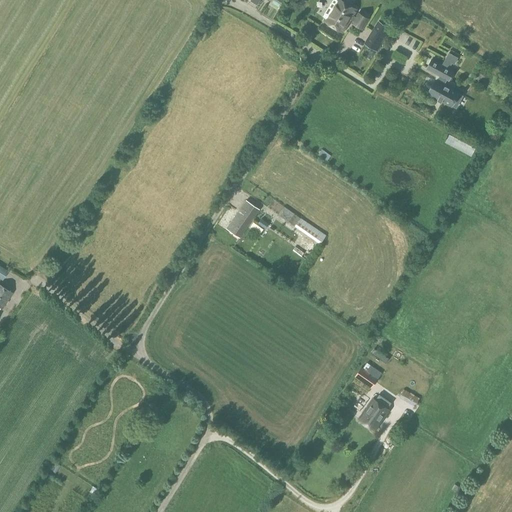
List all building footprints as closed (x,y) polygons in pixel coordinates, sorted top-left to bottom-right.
[(321,10),(327,0),(317,0),(314,5),(321,10)] [(346,0),(338,0),(325,21),(345,33),(353,19),(355,20),(354,22),(364,29),(370,19),(360,12),(357,16),(356,15),(359,9),(346,0)] [(376,52),(390,30),(379,23),(366,45),(376,52)] [(457,59),(449,54),(445,60),(454,65),(457,59)] [(461,69),(480,79),(479,81),(483,83),(486,77),(479,72),(482,66),(467,58),(461,69)] [(455,73),(431,61),(427,69),(442,77),(439,82),(437,81),(429,96),(439,101),(438,103),(444,107),(446,104),(458,111),(464,98),(445,88),(448,82),(450,83),(455,73)] [(240,238),(260,209),(246,200),(227,229),(240,238)] [(326,236),(285,208),(280,215),(321,243),(326,236)] [(295,246),(292,251),(301,257),(304,253),(295,246)] [(0,306),(2,308),(12,293),(0,285),(0,306)] [(375,350),(373,353),(381,359),(383,356),(375,350)] [(370,387),(377,377),(362,366),(355,376),(370,387)] [(414,406),(421,395),(407,387),(405,390),(404,389),(399,397),(414,406)] [(375,429),(388,410),(373,400),(360,418),(375,429)]
